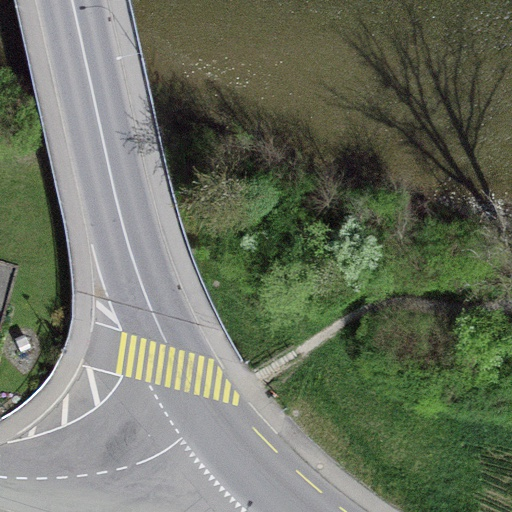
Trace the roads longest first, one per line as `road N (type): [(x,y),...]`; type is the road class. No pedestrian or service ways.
road 1 (secondary): [(72,0),(152,312),(215,424)]
road 2 (unclassified): [(0,476),(48,484),(142,465),(215,424)]
road 3 (secondary): [(215,424),(303,511)]
